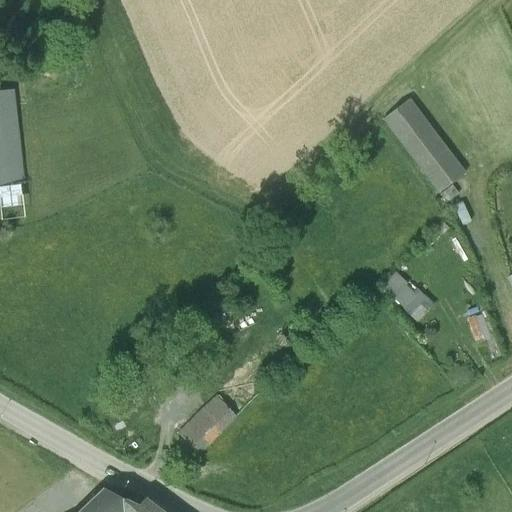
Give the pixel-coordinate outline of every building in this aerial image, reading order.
[(1,91),(0,91),(0,183),(16,181),(13,163),(1,91)] [(398,98),(374,117),(428,191),(454,171),(398,98)] [(391,265),(375,280),(410,316),(429,298),(411,280),(408,283),(391,265)] [(511,265),(495,273),(511,305),(511,304),(511,265)] [(474,310),(461,316),(470,336),(483,331),(474,310)] [(178,459),(228,410),(208,389),(171,426),(178,432),(165,445),(178,459)] [(119,511),(132,499),(100,483),(66,511),(119,511)] [(164,511),(139,492),(132,499),(119,511),(164,511)]
